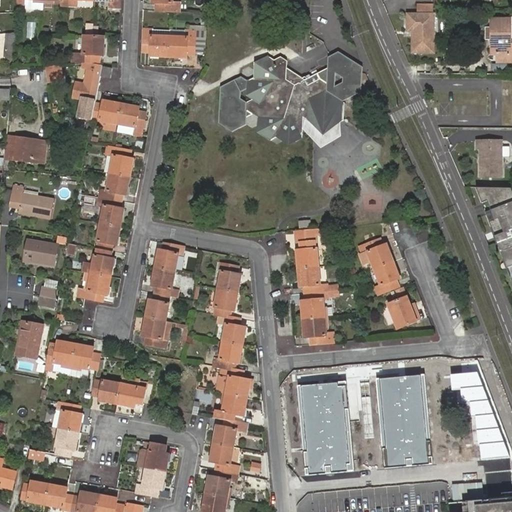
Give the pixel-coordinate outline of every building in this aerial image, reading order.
[(173,0),(153,0),(153,4),(157,4),(157,12),(170,12),(179,13),(179,5),(174,4),(173,0)] [(407,14),(406,32),(412,32),(411,54),(434,54),(435,15),(433,15),(433,5),(417,5),(417,14),(407,14)] [(495,39),(492,40),(492,55),(498,55),(498,62),(511,62),(511,46),(511,21),(492,21),(492,29),(494,29),(495,39)] [(151,58),(168,59),(169,40),(151,39),(151,31),(144,30),(143,57),(150,57),(151,58)] [(7,57),(14,58),(17,32),(9,32),(7,57)] [(169,40),(168,59),(187,60),(187,58),(194,59),(195,33),(188,32),(187,40),(169,40)] [(188,32),(169,32),(169,40),(187,40),(188,32)] [(103,55),(105,37),(94,36),(84,36),(83,54),(71,53),(71,60),(100,61),(100,55),(103,55)] [(285,80),(286,68),(286,62),(280,58),(273,61),(267,57),(260,60),(260,67),(254,70),(254,78),(248,81),(247,88),(253,92),(252,100),(246,103),(246,110),(257,119),(257,125),(264,130),(263,137),(269,141),(276,138),(282,142),(288,139),(294,143),(301,139),(302,125),(293,119),(296,114),(307,119),(324,136),(345,121),(346,103),(344,101),(361,92),(363,68),(339,52),(328,57),(327,68),(308,81),(295,87),(285,80)] [(95,102),(100,75),(101,72),(102,66),(103,62),(88,63),(85,83),(82,98),(79,113),(92,116),(95,102)] [(110,74),(112,64),(103,62),(102,66),(101,72),(110,74)] [(53,65),(48,66),(50,79),(50,81),(63,80),(60,65),(53,65)] [(303,79),(286,68),(285,80),(295,87),(308,81),(304,78),(303,79)] [(246,110),(248,81),(241,77),(221,87),(219,124),(233,132),(246,125),(246,110)] [(82,98),(85,83),(76,81),(73,96),(82,98)] [(0,90),(0,100),(8,101),(9,91),(0,90)] [(120,122),(123,103),(104,99),(103,104),(95,102),(92,116),(101,117),(100,119),(120,122)] [(139,106),(123,103),(120,122),(135,125),(134,133),(142,135),(146,113),(138,111),(139,106)] [(293,119),(302,125),(307,119),(296,114),(293,119)] [(118,130),(120,122),(100,119),(99,127),(118,130)] [(135,125),(120,122),(118,130),(134,133),(135,125)] [(6,138),(5,147),(4,160),(44,165),(46,142),(6,138)] [(502,178),(503,141),(478,140),(478,149),(481,149),(480,178),(502,178)] [(108,171),(130,175),(133,157),(130,156),(131,149),(109,144),(107,152),(111,153),(108,171)] [(106,196),(122,200),(123,193),(127,194),(130,175),(108,171),(104,190),(98,189),(97,194),(106,196)] [(54,201),(22,194),(23,187),(13,185),(10,205),(19,207),(18,212),(50,219),(54,201)] [(511,204),(505,190),(469,191),(511,286),(511,204)] [(98,221),(121,226),(124,207),(121,206),(122,200),(106,196),(97,194),(95,202),(102,203),(98,221)] [(310,220),(298,221),(298,229),(310,228),(310,220)] [(96,247),(113,250),(114,243),(117,244),(121,226),(98,221),(95,239),(98,240),(96,247)] [(295,251),(296,269),(317,267),(315,249),(313,233),(293,235),(294,244),(299,243),(299,250),(295,251)] [(372,267),(391,260),(384,242),(380,244),(377,237),(357,244),(360,251),(365,249),(372,267)] [(29,241),(25,260),(54,266),(58,246),(29,241)] [(184,253),(186,245),(179,244),(165,241),(163,249),(159,248),(155,267),(176,271),(180,252),(184,253)] [(67,244),(65,254),(74,256),(76,246),(67,244)] [(93,253),(89,271),(111,275),(115,258),(111,257),(113,250),(96,247),(95,253),(93,253)] [(397,276),(391,260),(372,267),(378,284),(374,285),(376,292),(395,284),(393,278),(397,276)] [(219,289),(238,292),(242,275),(238,274),(239,267),(221,263),(220,270),(223,271),(219,289)] [(173,289),(176,271),(155,267),(152,285),(157,285),(155,292),(170,295),(171,288),(173,289)] [(317,267),(296,269),(298,285),(303,285),(304,292),(317,291),(326,290),(325,283),(319,283),(317,267)] [(77,296),(84,298),(103,301),(105,293),(108,294),(111,275),(89,271),(86,290),(78,289),(77,296)] [(41,297),(56,300),(57,291),(42,288),(41,297)] [(234,311),(238,292),(219,289),(215,308),(218,308),(217,314),(224,315),(230,317),(231,310),(234,311)] [(317,291),(304,292),(304,300),(299,301),(301,317),(327,315),(326,305),(323,305),(322,298),(318,299),(317,291)] [(170,295),(155,292),(154,299),(150,299),(146,317),(167,321),(171,302),(175,304),(176,297),(170,295)] [(386,302),(396,326),(419,317),(412,301),(409,303),(405,295),(386,302)] [(54,309),(56,300),(41,297),(39,306),(54,309)] [(221,340),(240,344),(243,327),(237,326),(239,318),(230,317),(224,315),(222,323),(224,323),(221,340)] [(309,335),(310,343),(331,341),(330,333),(326,334),(325,326),(328,326),(327,315),(301,317),(303,336),(309,335)] [(167,321),(146,317),(143,335),(147,336),(146,343),(167,347),(169,340),(163,339),(167,321)] [(39,348),(43,324),(24,320),(20,342),(17,342),(15,354),(37,358),(39,348)] [(169,340),(172,322),(167,321),(163,339),(169,340)] [(50,326),(43,324),(39,348),(42,349),(45,346),(50,326)] [(236,363),(240,344),(221,340),(217,359),(211,358),(209,366),(218,367),(231,370),(232,362),(236,363)] [(50,345),(47,359),(55,360),(55,362),(61,363),(61,367),(71,368),(76,344),(59,341),(57,346),(50,345)] [(98,369),(100,356),(100,354),(93,353),(94,347),(76,344),(71,368),(81,371),(82,368),(90,369),(91,367),(98,369)] [(218,393),(243,397),(246,379),(239,378),(240,371),(231,370),(218,367),(216,374),(225,375),(223,383),(220,383),(218,393)] [(478,372),(451,375),(452,389),(461,388),(462,402),(472,401),(473,415),(476,415),(477,430),(479,430),(482,459),(509,457),(478,372)] [(426,374),(377,379),(385,468),(434,464),(426,374)] [(139,387),(140,382),(121,379),(120,383),(139,387)] [(95,380),(92,395),(99,396),(99,400),(117,403),(120,383),(103,380),(102,382),(95,380)] [(136,404),(143,405),(147,383),(140,382),(139,387),(120,383),(117,403),(135,407),(136,404)] [(347,382),(298,386),(305,476),(355,471),(347,382)] [(214,411),(213,417),(224,419),(231,420),(232,413),(240,415),(243,397),(218,393),(216,403),(219,404),(218,412),(214,411)] [(64,403),(63,403),(62,411),(60,411),(56,429),(77,433),(81,415),(77,415),(78,406),(64,403)] [(218,426),(215,444),(236,448),(239,430),(245,431),(246,423),(231,420),(224,419),(223,427),(218,426)] [(77,433),(56,429),(53,447),(56,447),(54,454),(69,458),(70,450),(74,451),(77,433)] [(146,469),(165,472),(169,454),(165,453),(167,446),(153,444),(151,450),(149,450),(146,469)] [(236,448),(215,444),(212,462),(215,463),(214,470),(235,474),(237,467),(232,466),(236,448)] [(31,450),(29,458),(44,461),(46,453),(31,450)] [(251,462),(249,472),(259,474),(261,464),(251,462)] [(0,486),(13,490),(17,473),(4,469),(5,466),(0,464),(0,486)] [(136,493),(151,496),(158,497),(159,490),(162,490),(165,472),(146,469),(143,487),(137,486),(136,493)] [(235,474),(214,470),(213,476),(210,476),(207,494),(230,498),(232,487),(229,486),(230,480),(234,481),(235,474)] [(32,483),(25,482),(22,496),(30,497),(29,499),(46,502),(50,483),(33,480),(32,483)] [(68,486),(50,483),(46,502),(64,506),(64,508),(70,509),(73,493),(67,492),(68,486)] [(96,511),(99,495),(80,491),(79,494),(73,493),(70,509),(77,511),(76,511),(96,511)] [(208,511),(207,511),(223,511),(225,507),(228,508),(230,498),(207,494),(204,510),(208,511)] [(117,498),(99,495),(96,511),(122,511),(123,507),(116,506),(117,498)] [(511,511),(511,496),(450,502),(450,511),(511,511)] [(145,511),(147,505),(131,503),(129,511),(145,511)]
